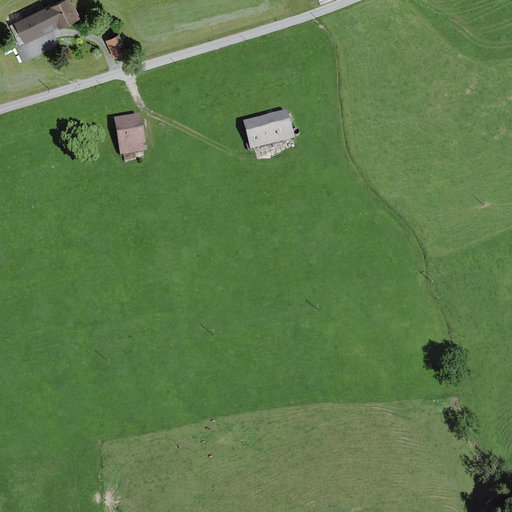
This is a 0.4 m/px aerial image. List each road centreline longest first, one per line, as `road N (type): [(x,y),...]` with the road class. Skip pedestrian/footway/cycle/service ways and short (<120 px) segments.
road 1 (unclassified): [(351,0),(0,110)]
road 2 (track): [(128,70),(145,110),(242,159)]
